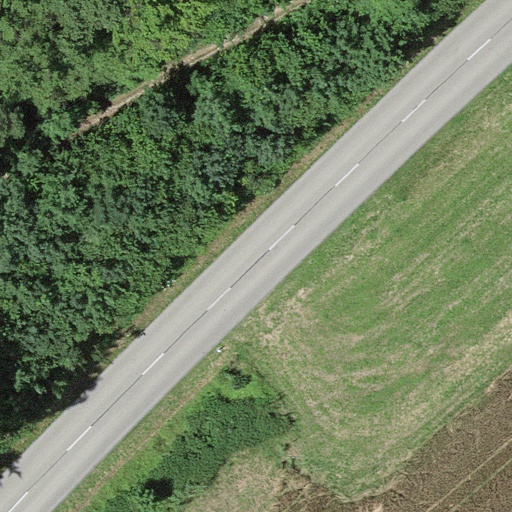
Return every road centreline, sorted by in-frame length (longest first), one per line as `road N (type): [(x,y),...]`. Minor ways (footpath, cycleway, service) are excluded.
road 1 (tertiary): [(7,511),(275,227),(511,31)]
road 2 (track): [(0,177),(299,0)]
